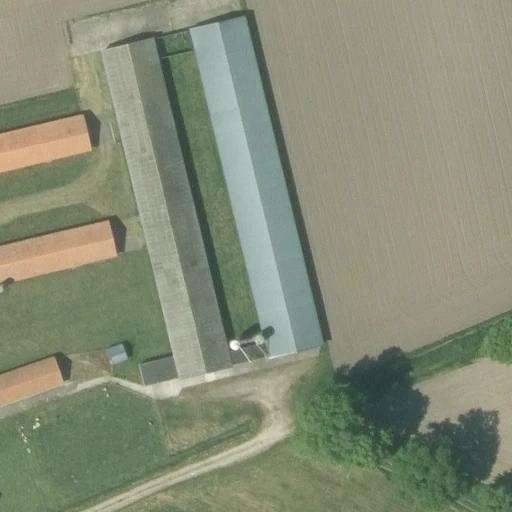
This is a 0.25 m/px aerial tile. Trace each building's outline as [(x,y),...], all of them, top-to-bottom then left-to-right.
[(230,367),(269,358),(270,359),(321,347),(243,19),(191,31),(196,51),(266,344),(227,353),(157,61),(152,40),(101,52),(174,357),(138,366),(144,388),(152,386),(179,379),(179,380),(230,368),(230,367)] [(0,171),(89,150),(81,118),(0,136),(0,171)] [(0,283),(114,257),(107,224),(0,249),(0,283)] [(106,349),(112,366),(127,361),(121,344),(106,349)] [(0,405),(63,383),(55,359),(0,378),(0,405)]
